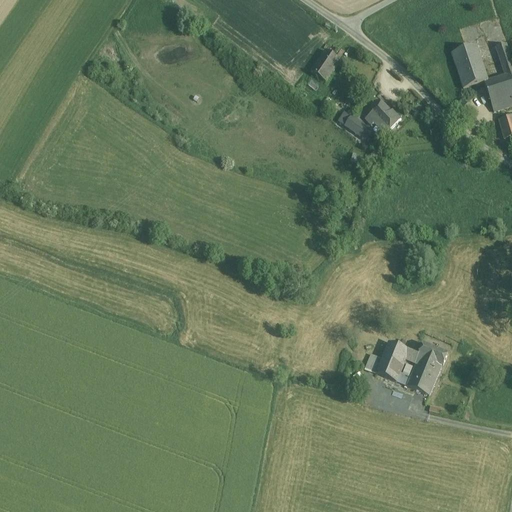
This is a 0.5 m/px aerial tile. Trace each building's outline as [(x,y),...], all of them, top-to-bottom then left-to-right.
[(504,76),(489,81),(489,82),(484,84),(494,113),(511,107),(511,62),(506,45),(495,49),(504,76)] [(477,47),(451,56),(463,91),(484,84),(489,82),(489,81),(477,47)] [(341,62),(325,52),(311,74),(326,84),(341,62)] [(474,114),(461,100),(451,110),(464,124),(474,114)] [(392,113),(391,114),(382,104),(368,116),(370,118),(365,123),(371,129),(374,126),(385,139),(402,122),(392,113)] [(345,116),(339,124),(366,143),(372,134),(345,116)] [(511,116),(498,121),(505,140),(511,137),(511,116)] [(363,160),(353,156),(351,164),(360,167),(363,160)] [(382,361),(376,376),(397,384),(401,374),(404,364),(406,361),(409,351),(389,345),(382,361)] [(449,355),(424,345),(420,355),(419,357),(421,358),(443,367),(444,367),(449,355)] [(420,355),(409,351),(406,361),(417,366),(418,364),(421,358),(419,357),(420,355)] [(372,357),(365,372),(376,376),(382,361),(372,357)] [(443,367),(421,358),(418,364),(440,373),(443,367)] [(413,368),(404,364),(401,374),(409,377),(413,368)] [(440,373),(418,364),(417,366),(413,378),(409,388),(408,389),(430,398),(440,373)] [(397,384),(409,388),(413,378),(409,377),(401,374),(397,384)] [(441,410),(431,408),(429,413),(440,416),(441,410)]
